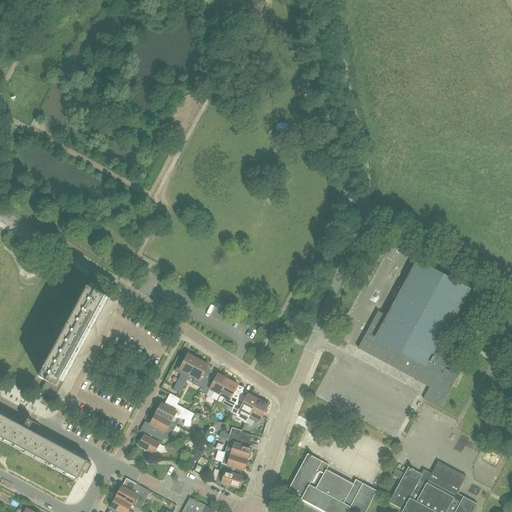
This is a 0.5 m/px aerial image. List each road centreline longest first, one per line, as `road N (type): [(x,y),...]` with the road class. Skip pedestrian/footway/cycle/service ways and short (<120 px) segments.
road 1 (unclassified): [(290,399),(365,190),(335,0)]
road 2 (residential): [(290,399),(140,298)]
road 3 (residential): [(250,511),(187,485),(169,493),(110,460)]
road 4 (residential): [(117,283),(0,216)]
road 5 (residential): [(53,427),(114,312)]
